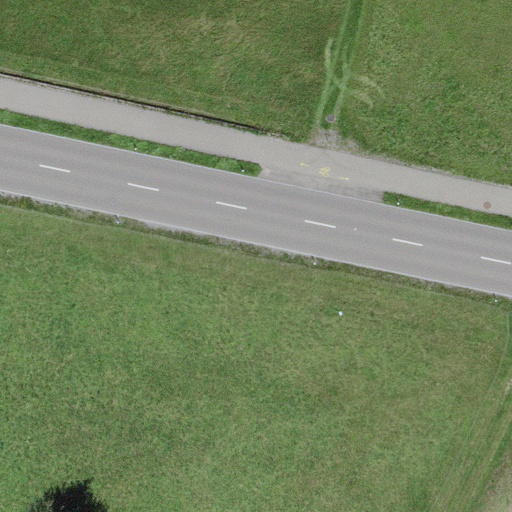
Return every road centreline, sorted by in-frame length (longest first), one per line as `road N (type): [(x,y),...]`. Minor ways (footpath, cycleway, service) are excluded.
road 1 (secondary): [(511,262),(0,156)]
road 2 (track): [(447,511),(511,381)]
